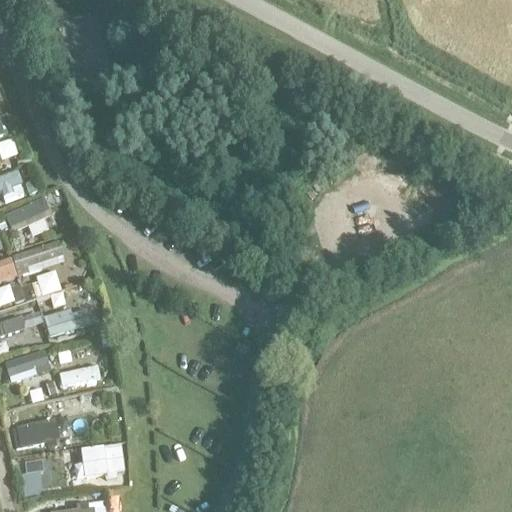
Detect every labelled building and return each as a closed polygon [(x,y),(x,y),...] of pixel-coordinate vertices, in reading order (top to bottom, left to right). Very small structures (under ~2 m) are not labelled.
[(95,11),(63,20),(80,87),(113,79),(95,11)] [(133,67),(132,83),(148,83),(149,68),(133,67)] [(18,175),(0,181),(0,195),(2,195),(5,205),(24,199),(20,189),(23,188),(18,175)] [(11,229),(49,213),(43,199),(5,215),(11,229)] [(65,248),(74,247),(80,275),(89,273),(80,231),(62,234),(65,248)] [(58,245),(12,260),(19,281),(23,279),(30,277),(29,272),(63,261),(58,245)] [(10,262),(0,265),(0,286),(17,280),(10,262)] [(372,269),(337,280),(341,294),(376,283),(372,269)] [(30,278),(37,298),(59,291),(52,271),(30,278)] [(0,287),(0,306),(12,303),(6,286),(0,287)] [(49,301),(35,303),(36,315),(51,313),(49,301)] [(64,315),(44,321),(45,325),(50,340),(90,327),(86,314),(71,318),(66,320),(64,315)] [(21,320),(0,321),(0,349),(24,347),(21,320)] [(45,355),(5,368),(6,370),(10,381),(35,373),(40,372),(41,377),(51,374),(45,355)] [(63,390),(101,382),(98,370),(60,378),(63,390)] [(56,423),(13,432),(17,452),(20,451),(21,451),(47,446),(48,451),(56,449),(57,449),(56,445),(56,444),(60,443),(57,428),(56,423)] [(121,449),(82,454),(86,481),(106,478),(106,483),(106,484),(118,482),(117,477),(125,476),(121,449)] [(22,490),(48,487),(45,461),(19,464),(22,490)]
